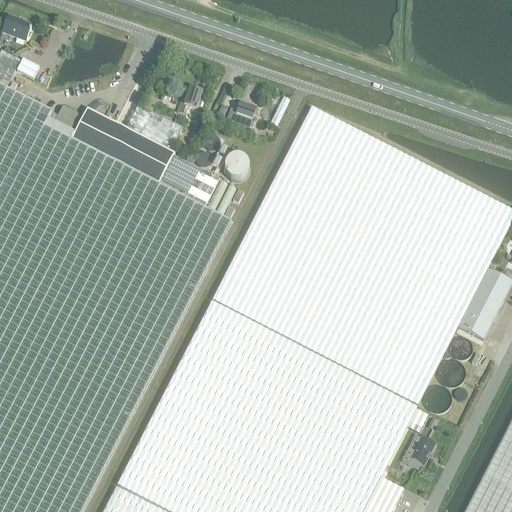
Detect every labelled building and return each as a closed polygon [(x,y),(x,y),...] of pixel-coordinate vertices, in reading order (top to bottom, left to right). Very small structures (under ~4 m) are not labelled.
[(25,43),(31,27),(22,24),(23,23),(8,17),(2,34),(25,43)] [(0,79),(9,84),(20,62),(1,52),(0,54),(0,79)] [(23,61),(22,63),(17,73),(33,82),(39,69),(23,61)] [(65,131),(56,126),(48,122),(52,114),(0,87),(0,511),(83,511),(231,225),(204,211),(219,182),(169,157),(154,185),(71,143),(75,135),(65,131)] [(186,98),(183,97),(177,115),(183,117),(186,108),(194,110),(195,107),(198,108),(199,103),(197,102),(199,94),(189,91),(186,98)] [(276,128),(289,102),(284,99),(270,126),(276,128)] [(237,117),(234,126),(249,131),(252,122),(256,110),(241,105),(237,117)] [(138,107),(126,130),(171,152),(182,130),(138,107)] [(222,121),(227,109),(222,107),(217,119),(222,121)] [(417,408),(457,330),(487,272),(511,223),(511,213),(432,172),(374,143),(311,110),(257,214),(212,303),(262,328),(417,408)] [(63,112),(56,126),(65,131),(75,135),(82,121),(63,112)] [(87,112),(82,121),(75,135),(71,143),(154,185),(169,157),(170,154),(105,121),(87,112)] [(206,150),(218,153),(221,139),(209,136),(206,150)] [(220,150),(211,168),(220,172),(229,154),(220,150)] [(196,163),(205,168),(209,163),(204,160),(206,156),(202,154),(196,163)] [(248,181),(248,159),(227,159),(227,182),(248,181)] [(238,192),(232,203),(238,206),(244,195),(238,192)] [(229,209),(225,217),(230,220),(235,212),(229,209)] [(511,286),(511,285),(487,272),(457,330),(483,343),(490,328),(498,315),(511,286)] [(364,511),(380,481),(417,410),(211,305),(117,488),(163,511),(364,511)] [(476,356),(471,365),(476,368),(481,358),(476,356)] [(463,378),(463,377),(462,373),(461,371),(459,369),(456,367),(452,365),(449,366),(446,366),(443,368),(441,370),(440,372),(439,375),(439,377),(439,379),(440,381),(441,383),(442,385),(444,387),(446,388),(450,389),(452,389),(455,388),(459,386),(460,384),(462,382),(462,380),(463,378)] [(450,403),(450,402),(450,399),(449,396),(447,394),(446,393),(444,392),(440,391),(438,391),(435,391),(433,392),(431,394),(429,396),(428,398),(427,400),(427,402),(427,406),(428,409),(430,410),(433,413),(436,414),(438,414),(440,414),(443,413),(447,411),(448,409),(450,407),(450,403)] [(416,412),(407,430),(419,435),(428,418),(416,412)] [(511,511),(511,422),(466,511),(511,511)] [(414,437),(407,450),(414,454),(407,467),(418,473),(421,466),(424,467),(435,447),(421,440),(414,437)] [(380,481),(364,511),(393,511),(399,501),(403,493),(400,492),(380,481)] [(159,511),(116,490),(104,511),(159,511)]
